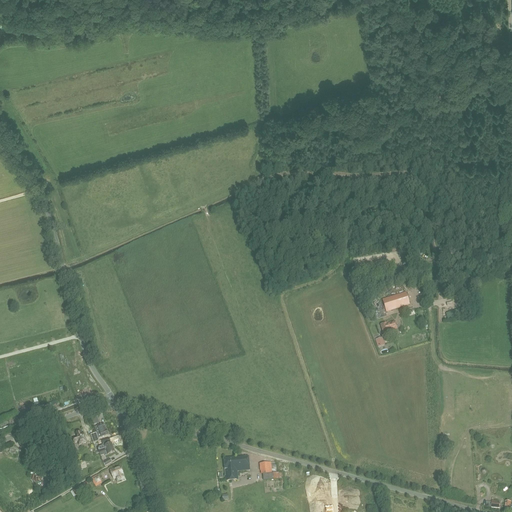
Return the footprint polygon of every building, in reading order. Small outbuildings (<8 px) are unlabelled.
[(410,305),(406,293),(384,300),(388,312),(410,305)] [(397,329),(395,321),(381,325),(383,333),(397,329)] [(44,412),(28,417),(29,423),(46,417),(44,412)] [(99,438),(108,435),(104,424),(98,427),(95,428),(99,438)] [(82,440),(83,444),(86,443),(83,434),(82,435),(81,432),(76,434),(78,438),(73,439),(74,443),(82,440)] [(98,449),(99,453),(114,448),(112,444),(98,449)] [(115,452),(114,448),(99,453),(100,456),(105,454),(105,456),(115,452)] [(250,470),(249,457),(224,459),(226,481),(238,480),(238,471),(250,470)] [(264,480),(277,479),(276,463),(261,464),(262,471),(263,471),(264,480)] [(123,475),(120,467),(115,469),(115,468),(110,470),(113,480),(118,478),(118,477),(119,477),(120,482),(125,480),(123,475)] [(92,479),(96,487),(102,483),(99,477),(98,477),(97,476),(92,479)] [(75,496),(90,487),(87,482),(77,488),(72,491),(75,496)] [(50,483),(41,489),(44,494),(53,488),(50,483)]
